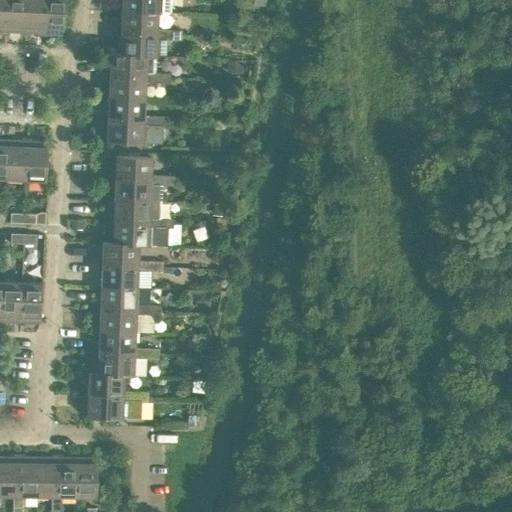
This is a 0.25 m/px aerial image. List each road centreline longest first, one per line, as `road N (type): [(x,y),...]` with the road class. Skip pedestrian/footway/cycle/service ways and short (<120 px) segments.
road 1 (residential): [(36,430),(61,85)]
road 2 (residential): [(140,511),(141,440),(134,433),(36,430)]
